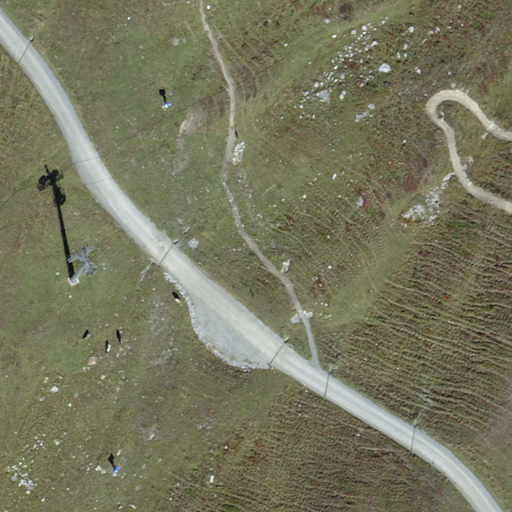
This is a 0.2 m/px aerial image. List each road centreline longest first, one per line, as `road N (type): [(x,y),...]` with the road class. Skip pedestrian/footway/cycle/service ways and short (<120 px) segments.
road 1 (track): [(0,26),(57,99),(129,222),(309,377)]
road 2 (track): [(309,377),(427,447),(489,511)]
